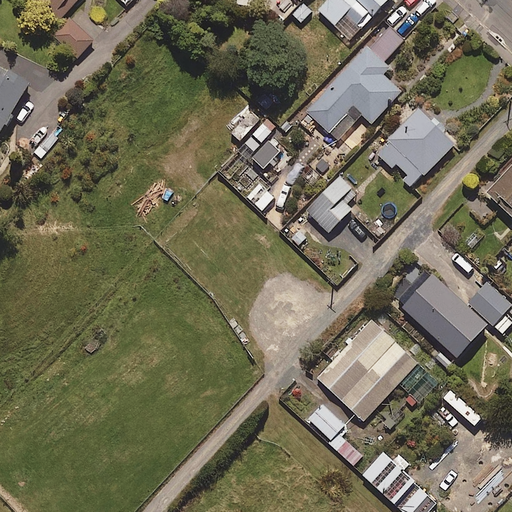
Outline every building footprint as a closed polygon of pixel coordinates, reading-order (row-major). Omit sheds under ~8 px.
[(37,0),(59,21),(78,0),(37,0)] [(282,0),(275,9),(286,19),(291,13),(301,23),(311,12),(301,3),(303,0),(282,0)] [(389,0),(329,0),(318,12),(350,42),(389,0)] [(94,42),(70,18),(52,36),(76,60),(94,42)] [(387,24),(302,120),(309,126),(315,120),(339,142),(362,116),(373,125),(402,93),(383,77),(391,68),(385,63),(405,40),(387,24)] [(29,89),(0,70),(0,134),(4,128),(8,130),(17,116),(13,114),(29,89)] [(241,102),(230,92),(208,116),(220,126),(241,102)] [(455,145),(409,101),(392,118),(402,128),(375,156),(391,171),(396,166),(407,176),(402,182),(411,191),(455,145)] [(278,128),(267,118),(259,127),(262,130),(255,138),(262,145),(278,128)] [(280,153),(268,142),(252,160),(264,170),(280,153)] [(511,167),(487,193),(511,217),(511,167)] [(358,196),(340,178),(307,212),(329,234),(352,210),(347,206),(358,196)] [(274,199),(260,185),(247,197),(262,211),(274,199)] [(312,235),(302,225),(289,237),(299,248),(312,235)] [(487,327),(433,276),(403,309),(457,359),(487,327)] [(511,324),(511,303),(487,282),(468,303),(503,334),(511,324)] [(364,422),(418,364),(372,321),(318,379),(364,422)] [(345,427),(324,406),(310,421),(331,442),(345,427)] [(363,456),(339,436),(331,446),(354,466),(363,456)] [(401,511),(429,511),(437,504),(384,454),(364,476),(401,511)] [(471,479),(459,491),(471,502),(461,511),(487,511),(511,486),(511,479),(502,469),(483,490),(471,479)]
